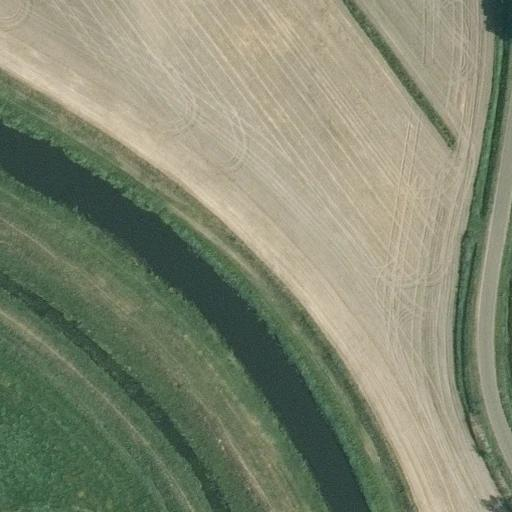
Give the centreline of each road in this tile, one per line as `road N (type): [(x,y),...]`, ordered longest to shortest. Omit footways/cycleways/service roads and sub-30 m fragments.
road 1 (track): [(0,86),(169,195),(250,269),(319,354),(399,511)]
road 2 (unclassified): [(511,462),(491,420),(484,359),(486,296),(511,141)]
